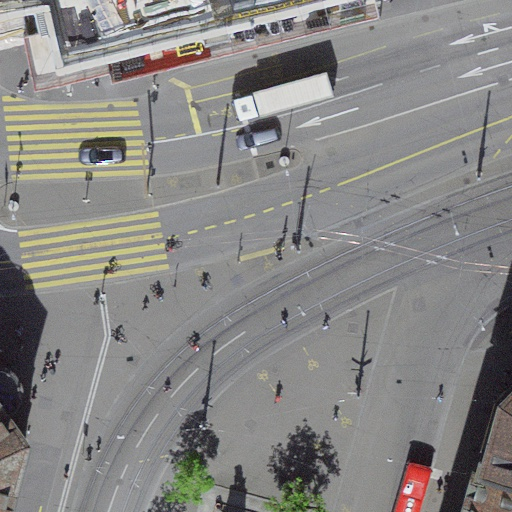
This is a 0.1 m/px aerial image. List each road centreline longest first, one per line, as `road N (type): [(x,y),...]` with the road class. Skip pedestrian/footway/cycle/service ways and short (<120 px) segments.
road 1 (primary): [(511,79),(207,165),(84,190),(0,194)]
road 2 (residential): [(380,511),(447,288),(475,242),(511,233)]
